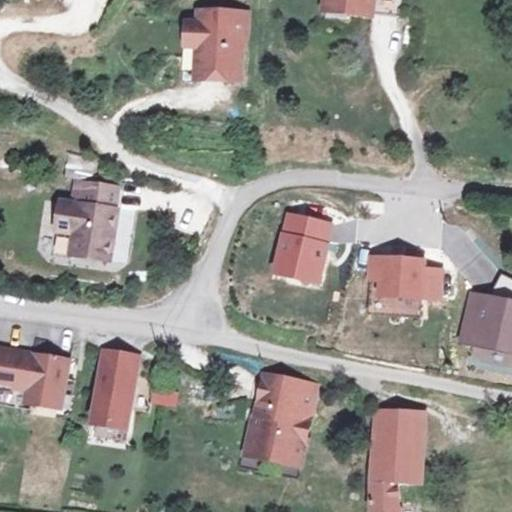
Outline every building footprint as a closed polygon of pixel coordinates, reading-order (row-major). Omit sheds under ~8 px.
[(3,0),(3,9),(72,16),(73,0),(3,0)] [(383,30),(386,0),(328,0),(326,24),(383,30)] [(252,99),(256,16),(199,13),(198,27),(187,26),(185,60),(199,60),(197,96),(252,99)] [(117,267),(129,189),(72,181),(69,202),(54,200),(47,243),(82,249),(80,261),(117,267)] [(332,223),(287,214),(274,271),(319,280),(332,223)] [(425,258),(370,256),(369,280),(380,280),(379,294),(441,296),(443,269),(425,268),(425,258)] [(492,297),(469,292),(458,342),(511,352),(511,278),(503,275),(492,297)] [(73,428),(83,366),(0,353),(0,403),(38,409),(36,423),(73,428)] [(104,353),(101,374),(134,379),(138,358),(104,353)] [(134,379),(101,374),(94,422),(127,427),(134,379)] [(323,387),(265,377),(249,470),(307,480),(323,387)] [(433,496),(438,421),(379,416),(372,511),(408,511),(410,494),(433,496)]
